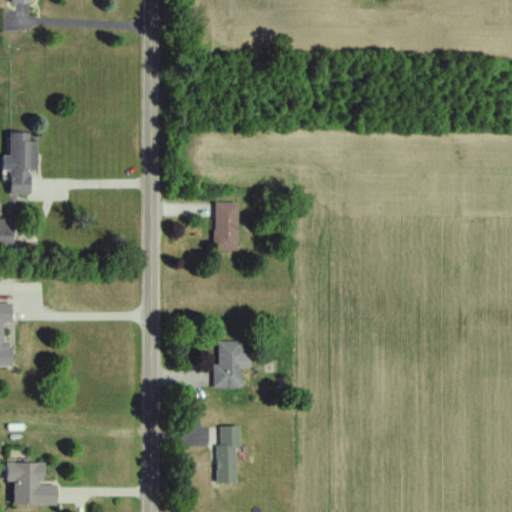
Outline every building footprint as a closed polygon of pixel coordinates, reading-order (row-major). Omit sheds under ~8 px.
[(37,141),(30,141),(30,133),(10,133),(10,194),(30,194),(30,171),(37,171),(37,141)] [(214,251),(238,251),(238,203),(214,203),(214,251)] [(12,220),(0,219),(0,246),(12,247),(12,220)] [(0,367),(11,368),(11,342),(3,342),(3,324),(12,324),(12,304),(0,303),(0,367)] [(218,366),(213,366),(213,388),(242,388),(242,342),(218,342),(218,366)] [(238,483),(237,427),(212,427),(213,484),(238,483)] [(13,505),(57,505),(57,485),(44,485),(44,464),(8,464),(8,483),(13,483),(13,505)]
